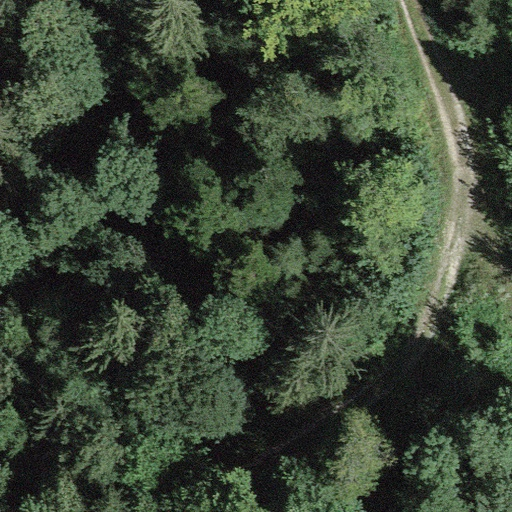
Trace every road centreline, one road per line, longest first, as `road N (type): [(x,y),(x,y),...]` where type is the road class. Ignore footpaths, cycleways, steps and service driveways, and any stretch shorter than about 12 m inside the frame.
road 1 (track): [(379,511),(470,155),(411,0)]
road 2 (track): [(426,305),(333,411),(233,473),(121,492),(0,445)]
road 3 (track): [(470,155),(511,271)]
